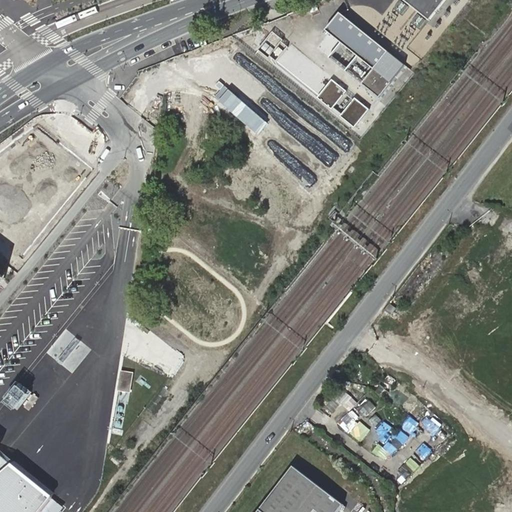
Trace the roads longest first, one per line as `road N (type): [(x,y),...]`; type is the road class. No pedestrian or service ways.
road 1 (tertiary): [(511,126),(215,511)]
road 2 (residential): [(114,121),(115,162),(0,302)]
road 3 (primary): [(67,83),(251,0)]
road 4 (primary): [(167,13),(46,65)]
road 5 (unclassified): [(167,13),(85,62),(67,83)]
